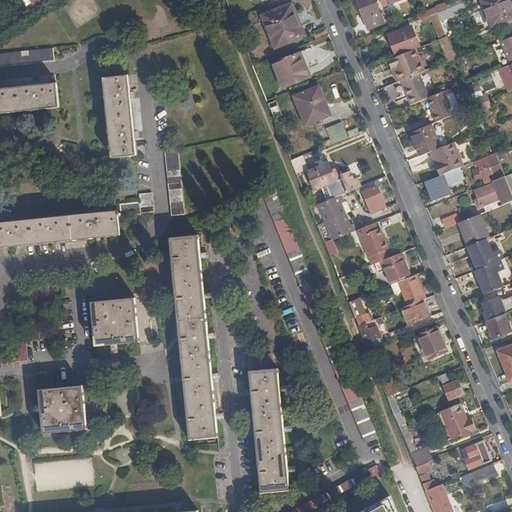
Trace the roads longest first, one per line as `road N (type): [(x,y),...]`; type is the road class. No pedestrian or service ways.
road 1 (residential): [(511,450),(329,0)]
road 2 (residential): [(0,371),(62,363),(77,352),(80,293),(108,286)]
